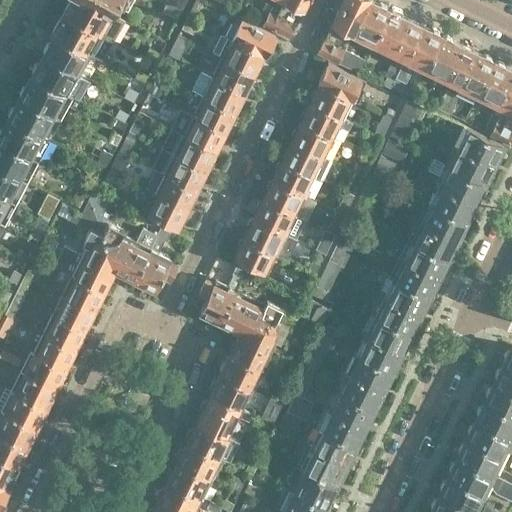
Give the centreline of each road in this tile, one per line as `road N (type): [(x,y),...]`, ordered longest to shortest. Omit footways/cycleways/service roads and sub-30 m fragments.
road 1 (residential): [(161,330),(326,0)]
road 2 (residential): [(161,330),(134,320),(118,330),(21,511)]
road 3 (residential): [(375,511),(474,310)]
road 4 (residential): [(121,511),(193,358),(194,345),(161,330)]
